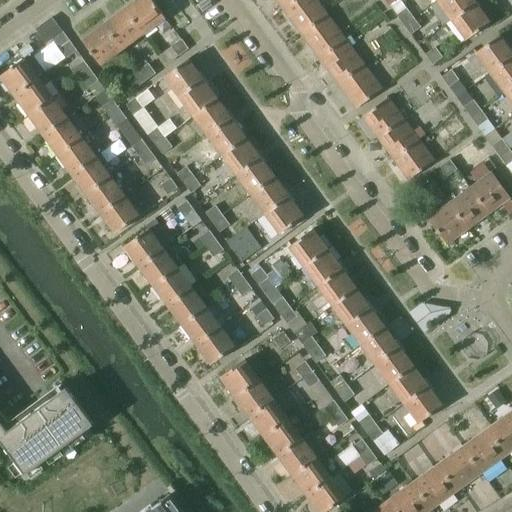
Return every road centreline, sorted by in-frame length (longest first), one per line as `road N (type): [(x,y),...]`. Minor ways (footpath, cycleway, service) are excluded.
road 1 (residential): [(265,511),(0,146)]
road 2 (residential): [(489,301),(428,292),(302,124),(290,80),(229,0)]
